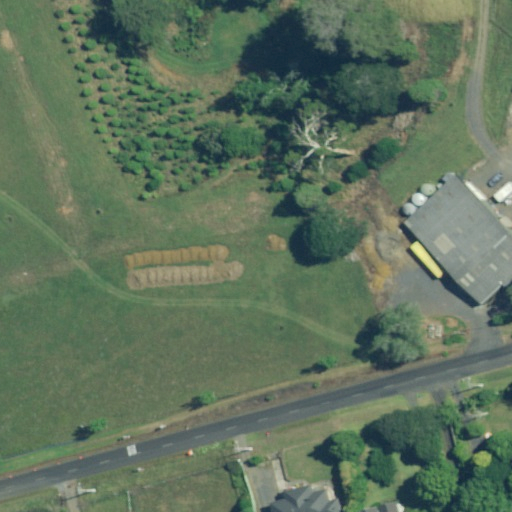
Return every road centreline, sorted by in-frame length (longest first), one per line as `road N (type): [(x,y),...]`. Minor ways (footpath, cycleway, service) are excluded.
road 1 (unclassified): [(0,492),(511,354)]
road 2 (track): [(511,176),(477,123),(483,0)]
